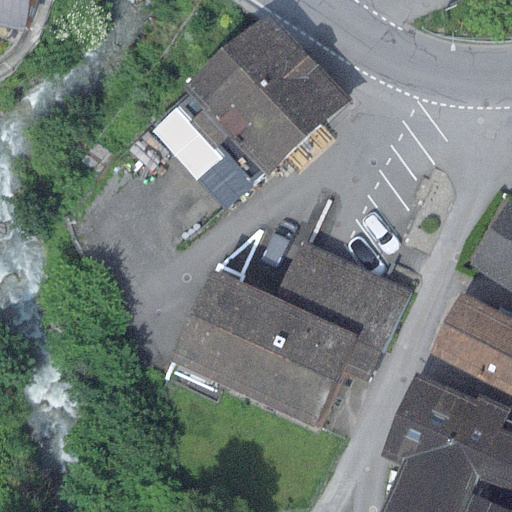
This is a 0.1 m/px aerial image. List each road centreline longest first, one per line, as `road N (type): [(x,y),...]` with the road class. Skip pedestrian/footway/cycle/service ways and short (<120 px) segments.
road 1 (unclassified): [(504,76),(489,164),(388,403),(367,511)]
road 2 (tertiary): [(504,76),(414,62),(301,0)]
